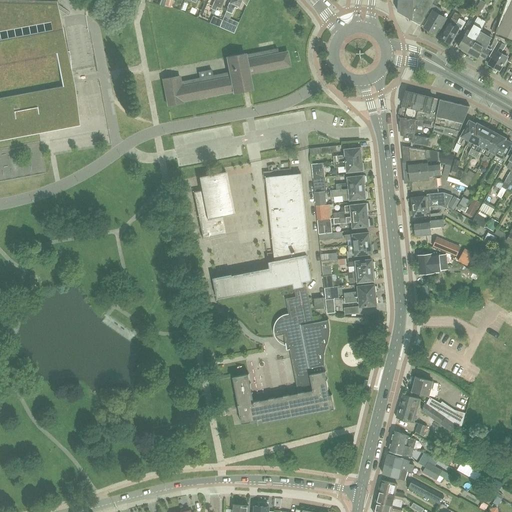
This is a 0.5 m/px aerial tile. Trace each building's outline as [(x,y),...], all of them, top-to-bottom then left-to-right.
[(0,30),(58,20),(56,7),(59,6),(59,3),(55,3),(54,0),(53,0),(0,9),(0,30)] [(166,0),(165,6),(171,8),(173,0),(166,0)] [(215,11),(216,9),(219,0),(214,0),(211,9),(215,11)] [(230,0),(224,14),(229,16),(235,0),(230,0)] [(398,0),(398,12),(412,20),(420,25),(424,17),(432,4),(434,0),(398,0)] [(511,0),(507,0),(496,33),(511,39),(511,0)] [(485,5),(480,2),(473,14),(478,17),(485,5)] [(435,34),(439,27),(441,28),(447,19),(439,14),(442,9),(432,4),(424,17),(428,19),(429,20),(424,27),(429,30),(428,31),(433,33),(433,32),(435,34)] [(465,23),(459,19),(461,16),(455,12),(440,38),(451,44),(459,30),(461,31),(465,23)] [(220,27),(223,21),(213,16),(210,23),(220,27)] [(223,21),(220,27),(234,33),(237,27),(223,21)] [(462,50),(467,53),(481,31),(482,30),(483,28),(475,24),(468,36),(465,34),(458,46),(463,49),(462,50)] [(0,136),(37,129),(77,122),(73,84),(72,81),(72,78),(69,51),(64,52),(60,28),(0,39),(0,136)] [(482,30),(481,31),(467,53),(473,57),(474,55),(478,58),(480,55),(486,59),(493,48),(489,45),(491,42),(490,41),(493,36),(482,30)] [(505,45),(499,42),(491,56),(492,57),(488,64),(493,67),(493,68),(498,71),(498,70),(499,70),(504,63),(505,64),(508,59),(506,58),(507,57),(501,53),(505,45)] [(198,73),(199,78),(180,82),(179,76),(163,79),(168,106),(182,103),(181,101),(233,91),(234,93),(243,91),(246,91),(250,90),(252,90),(248,74),(289,66),(287,52),(278,54),(277,49),(245,55),(244,54),(226,57),(227,62),(229,72),(212,76),(211,70),(205,71),(198,73)] [(436,123),(440,100),(406,91),(401,111),(400,117),(418,120),(435,122),(436,123)] [(456,140),(470,107),(440,100),(436,123),(435,122),(434,128),(433,131),(446,136),(456,140)] [(434,128),(435,122),(418,120),(400,117),(401,133),(402,135),(413,137),(412,143),(428,146),(429,137),(423,136),(424,126),(434,128)] [(477,125),(470,121),(462,136),(460,135),(459,137),(454,150),(457,152),(464,139),(468,141),(466,145),(467,145),(469,142),(468,142),(477,125)] [(472,155),(487,129),(483,127),(484,125),(478,122),(477,125),(468,142),(469,142),(467,145),(471,148),(468,153),(472,155)] [(479,152),(484,155),(487,149),(496,133),(496,134),(497,132),(492,129),(491,131),(487,129),(472,155),(477,157),(479,152)] [(505,140),(506,137),(501,134),(500,135),(496,134),(496,133),(487,149),(484,155),(481,160),(486,163),(489,157),(493,159),(493,160),(496,156),(505,140)] [(497,164),(493,171),(491,176),(495,178),(498,173),(506,158),(504,158),(511,143),(505,140),(496,156),(493,160),(493,159),(492,161),(497,164)] [(450,153),(439,152),(426,150),(409,147),(410,163),(407,164),(409,182),(412,182),(413,192),(438,189),(437,176),(442,176),(442,175),(442,174),(441,163),(439,163),(439,160),(452,162),(454,154),(450,153)] [(334,162),(361,159),(360,148),(345,150),(346,155),(334,157),(334,162)] [(509,184),(511,178),(511,157),(511,160),(511,169),(511,172),(507,178),(501,188),(502,188),(500,193),(503,195),(505,190),(509,184)] [(347,172),(353,171),(363,170),(361,159),(334,162),(335,168),(347,166),(347,172)] [(455,160),(452,171),(456,173),(458,169),(460,161),(455,160)] [(313,178),(326,177),(325,168),(319,168),(319,163),(312,164),(313,178)] [(306,284),(304,285),(303,282),(312,280),(312,281),(313,280),(307,254),(306,250),(309,250),(301,174),(291,175),(291,169),(269,171),(263,172),(264,178),(267,178),(275,253),(277,253),(278,260),(273,261),(269,262),(270,268),(232,275),(232,274),(215,277),(213,278),(217,299),(218,299),(218,298),(273,288),(291,284),(294,284),(296,297),(286,299),(289,314),(288,314),(286,314),(285,314),(284,315),(281,316),(279,318),(278,319),(277,321),(276,323),(275,325),(274,327),(274,330),(274,331),(274,332),(274,333),(275,335),(275,336),(287,334),(288,339),(289,343),(286,343),(287,350),(290,350),(299,393),(254,401),(249,374),(233,377),(242,424),(258,421),(258,425),(335,410),(332,395),(329,395),(328,389),(327,380),(326,371),(324,372),(323,366),(325,366),(324,362),(324,359),(324,356),(325,353),(326,349),(326,347),(328,342),(329,339),(329,337),(330,334),(330,332),(330,330),(330,328),(330,324),(329,321),(329,319),(328,319),(328,320),(314,323),(306,284)] [(462,178),(465,171),(458,169),(456,173),(456,176),(462,178)] [(465,171),(462,178),(460,180),(469,185),(475,174),(468,170),(467,173),(465,171)] [(199,177),(202,190),(193,192),(202,239),(225,234),(225,233),(221,217),(234,214),(233,213),(233,214),(224,172),(225,172),(225,171),(218,173),(199,177)] [(337,190),(364,187),(363,176),(348,178),(349,183),(337,185),(337,190)] [(313,178),(315,192),(325,191),(328,191),(326,177),(313,178)] [(345,200),(356,199),(366,198),(364,187),(337,190),(331,191),(331,197),(344,196),(345,200)] [(315,192),(316,206),(326,205),(325,191),(315,192)] [(414,216),(430,214),(429,205),(440,205),(445,207),(446,205),(451,195),(445,192),(426,194),(426,197),(412,198),(414,216)] [(470,203),(463,199),(458,208),(465,212),(470,203)] [(480,204),(481,202),(476,200),(474,199),(471,204),(469,208),(466,213),(473,217),(480,204)] [(335,218),(367,215),(366,204),(351,206),(345,206),(346,212),(334,213),(335,218)] [(329,219),(329,211),(328,205),(326,205),(316,206),(317,220),(325,219),(329,219)] [(491,215),(479,209),(472,221),(484,228),(491,215)] [(353,228),(358,227),(368,226),(367,215),(335,218),(335,224),(341,223),(353,222),(353,228)] [(498,221),(491,218),(486,227),(493,230),(498,221)] [(319,233),(327,233),(325,219),(317,220),(319,233)] [(431,228),(435,228),(446,227),(445,220),(429,221),(415,222),(416,237),(431,235),(431,228)] [(506,240),(507,240),(509,236),(498,229),(495,234),(500,237),(506,240)] [(319,233),(319,240),(344,237),(343,231),(327,233),(319,233)] [(497,237),(486,231),(482,238),(493,244),(497,237)] [(349,245),(370,243),(369,233),(345,235),(346,240),(349,240),(349,245)] [(432,246),(456,256),(460,247),(436,237),(432,246)] [(348,256),(361,255),(371,254),(370,243),(349,245),(350,251),(347,252),(348,256)] [(459,260),(468,264),(474,254),(465,249),(459,260)] [(322,262),(330,261),(330,253),(321,254),(322,262)] [(441,270),(448,269),(446,255),(440,255),(439,254),(433,254),(427,254),(417,255),(419,274),(434,273),(434,272),(441,271),(441,270)] [(322,262),(322,268),(340,266),(339,260),(330,261),(322,262)] [(357,272),(373,270),(372,260),(348,262),(349,267),(356,266),(357,272)] [(471,270),(466,267),(464,269),(463,271),(463,272),(470,277),(473,271),(471,270)] [(350,283),(364,282),(374,281),(373,270),(357,272),(353,272),(354,278),(350,279),(350,283)] [(324,288),(331,287),(334,287),(334,281),(331,281),(330,275),(323,276),(324,288)] [(348,298),(376,295),(374,285),(358,286),(359,292),(346,293),(346,298),(348,298)] [(326,300),(333,299),(331,287),(324,288),(326,300)] [(377,305),(377,304),(376,295),(348,298),(346,298),(347,302),(360,301),(360,307),(377,305)] [(324,308),(324,304),(323,297),(314,298),(315,309),(324,308)] [(327,313),(334,313),(333,299),(326,300),(327,313)] [(429,396),(433,381),(424,379),(424,378),(421,378),(416,377),(412,391),(429,396)] [(400,406),(417,412),(421,399),(403,394),(400,406)] [(427,404),(445,417),(462,428),(466,414),(455,411),(443,402),(441,403),(430,397),(427,404)] [(441,424),(445,417),(427,404),(422,410),(441,424)] [(414,423),(417,412),(400,406),(396,418),(414,423)] [(426,432),(428,426),(422,424),(419,423),(415,432),(420,434),(424,437),(426,432)] [(409,436),(394,431),(391,441),(414,448),(416,439),(409,436)] [(412,456),(414,448),(391,441),(389,450),(408,456),(409,455),(412,456)] [(453,456),(446,452),(441,463),(447,466),(453,456)] [(402,470),(407,471),(410,472),(412,473),(415,465),(409,464),(410,461),(388,454),(385,464),(402,469),(402,470)] [(455,471),(497,494),(503,484),(461,460),(455,471)] [(429,463),(425,468),(438,475),(440,476),(443,471),(429,463)] [(405,480),(407,471),(402,470),(402,469),(385,464),(383,474),(405,480)] [(440,476),(438,475),(425,468),(424,467),(421,471),(440,482),(443,478),(440,476)] [(397,484),(391,482),(381,480),(378,491),(403,498),(405,494),(396,491),(397,484)] [(413,480),(408,488),(440,505),(444,498),(413,480)] [(401,508),(403,498),(378,491),(375,502),(401,508)] [(488,494),(484,500),(489,503),(493,497),(488,494)] [(502,498),(497,495),(493,502),(498,505),(502,498)] [(402,511),(403,509),(401,508),(375,502),(373,511),(390,511),(392,510),(399,511),(402,511)] [(418,511),(422,511),(424,509),(413,503),(411,508),(418,511)]
